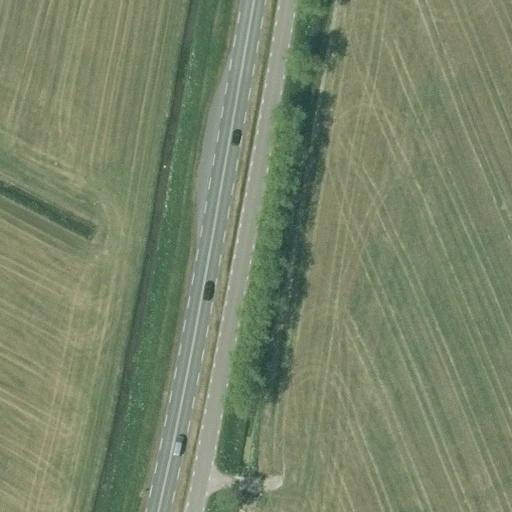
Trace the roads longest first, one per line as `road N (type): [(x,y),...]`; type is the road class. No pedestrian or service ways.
road 1 (unclassified): [(194,511),(287,0)]
road 2 (primary): [(161,511),(252,0)]
